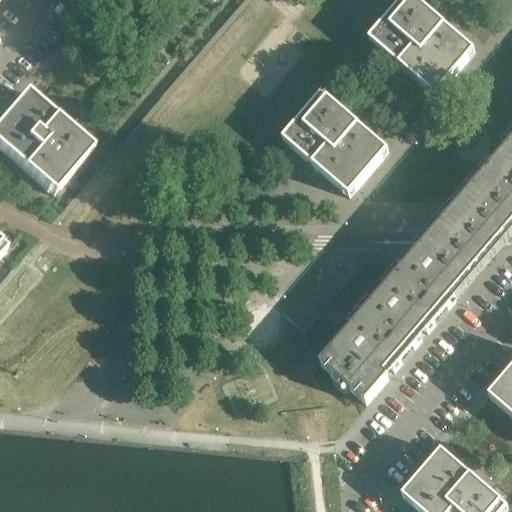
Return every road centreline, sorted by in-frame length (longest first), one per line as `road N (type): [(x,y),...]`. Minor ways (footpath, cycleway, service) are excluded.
road 1 (trunk): [(158,0),(159,239),(193,511)]
road 2 (trunk): [(237,511),(206,255),(202,0)]
road 3 (residential): [(350,494),(511,305)]
road 4 (residential): [(399,155),(483,55)]
